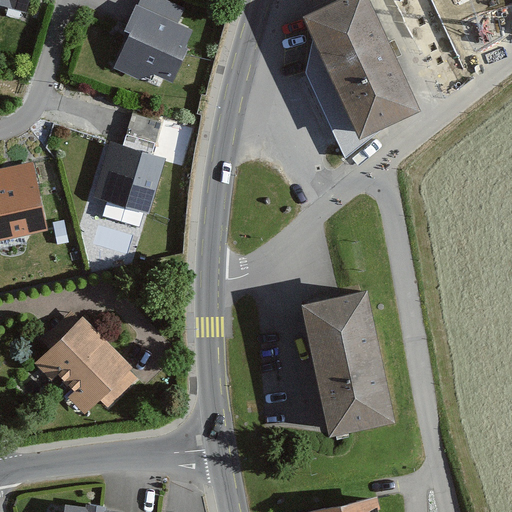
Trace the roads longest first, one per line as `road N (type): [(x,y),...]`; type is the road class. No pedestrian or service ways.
road 1 (residential): [(379,163),(443,511)]
road 2 (tertiary): [(207,279),(220,148),(260,0)]
road 3 (residential): [(219,449),(0,475)]
road 4 (residential): [(207,279),(252,271),(379,163)]
road 5 (unknown): [(0,324),(60,309),(120,309),(142,329),(164,376)]
road 6 (tertiary): [(219,449),(207,279)]
road 7 (residential): [(379,163),(511,60)]
road 8 (residential): [(0,129),(26,118),(37,102),(69,0)]
